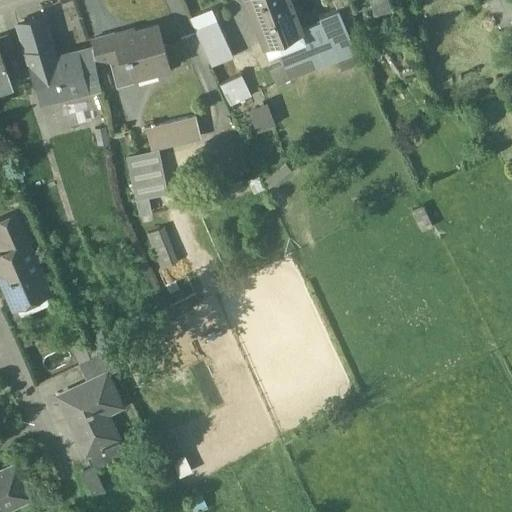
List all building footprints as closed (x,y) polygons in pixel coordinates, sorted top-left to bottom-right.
[(242,0),(260,45),(301,30),(300,27),(290,1),(292,0),(242,0)] [(332,0),(337,9),(341,16),(354,10),(349,0),(332,0)] [(386,0),(371,0),(376,13),(383,10),(384,11),(389,8),(386,0)] [(511,0),(490,0),(488,1),(498,24),(511,17),(511,0)] [(212,7),(189,17),(212,64),(234,53),(212,7)] [(341,16),(337,9),(300,27),(301,30),(304,38),(295,42),(277,49),(281,61),(289,80),(357,52),(341,16)] [(45,16),(18,24),(26,51),(52,43),(45,16)] [(159,25),(115,37),(114,33),(113,33),(119,57),(110,60),(116,84),(137,79),(135,71),(170,61),(159,25)] [(113,33),(92,39),(96,63),(110,60),(119,57),(113,33)] [(9,34),(0,36),(0,49),(4,61),(16,57),(9,34)] [(79,52),(56,59),(52,43),(26,51),(41,99),(88,88),(79,52)] [(91,48),(79,52),(88,88),(98,85),(91,48)] [(0,88),(13,84),(4,61),(0,49),(0,88)] [(281,61),(272,65),(280,84),(289,80),(281,61)] [(241,73),(220,84),(230,104),(251,93),(241,73)] [(261,129),(280,122),(272,99),(253,106),(261,129)] [(196,113),(146,125),(149,141),(152,143),(154,144),(201,133),(196,113)] [(158,150),(129,156),(138,196),(166,190),(158,150)] [(19,212),(0,219),(0,243),(3,251),(26,241),(31,239),(19,212)] [(3,251),(1,252),(5,261),(0,263),(0,268),(16,304),(16,303),(15,299),(44,286),(46,291),(47,290),(26,241),(3,251)] [(111,348),(81,363),(88,376),(117,362),(111,348)] [(117,362),(88,376),(90,380),(107,373),(107,374),(120,368),(117,362)] [(90,380),(60,394),(73,422),(72,423),(87,453),(119,438),(106,411),(121,404),(107,374),(107,373),(90,380)] [(0,509),(31,495),(16,462),(0,469),(0,509)] [(105,488),(94,464),(82,470),(93,493),(105,488)]
